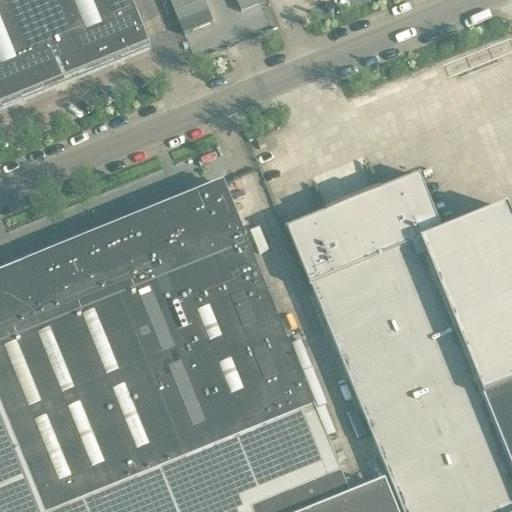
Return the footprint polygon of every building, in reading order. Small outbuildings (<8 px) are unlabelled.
[(130,0),(0,0),(0,109),(150,48),(130,0)] [(204,0),(172,0),(170,1),(175,12),(204,0)] [(204,0),(175,12),(179,23),(209,11),(204,0)] [(267,0),(237,0),(242,11),(267,0)] [(179,23),(184,34),(213,22),(209,11),(179,23)] [(222,152),(220,146),(210,150),(212,155),(222,152)] [(220,174),(229,170),(225,159),(215,163),(220,174)] [(419,176),(285,230),(310,288),(311,287),(312,289),(403,511),(511,511),(511,218),(508,208),(443,235),(419,176)] [(0,511),(395,511),(385,485),(351,498),(223,184),(188,199),(190,203),(180,207),(178,203),(0,275),(0,511)]
